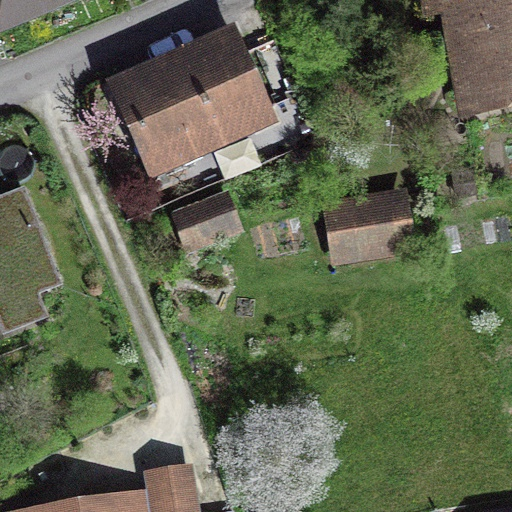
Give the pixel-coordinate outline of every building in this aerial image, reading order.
[(0,0),(0,42),(108,0),(0,0)] [(511,0),(427,0),(429,9),(476,1),(486,61),(456,65),(464,111),(511,102),(511,0)] [(150,161),(261,112),(233,49),(122,98),(150,161)] [(0,270),(13,303),(59,284),(23,191),(0,200),(0,270)] [(400,200),(331,210),(337,258),(407,247),(400,200)] [(224,202),(179,217),(190,246),(235,230),(224,202)] [(198,511),(192,472),(142,480),(144,496),(146,511),(198,511)]
